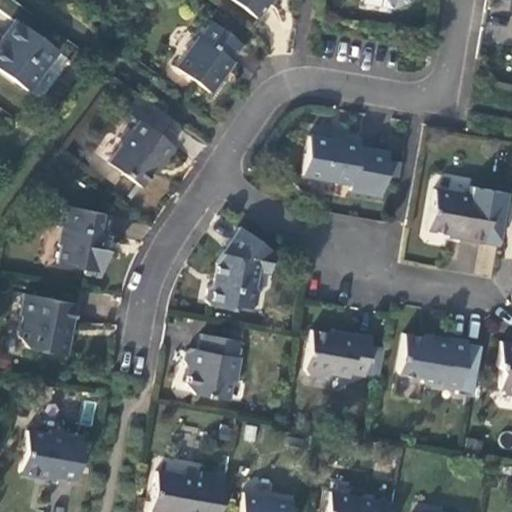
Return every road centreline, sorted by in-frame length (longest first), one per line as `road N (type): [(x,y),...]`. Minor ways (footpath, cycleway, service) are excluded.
road 1 (residential): [(206,180),(230,141),(298,77),(442,99),(461,0)]
road 2 (residential): [(494,298),(400,283),(329,256),(206,180)]
road 3 (residential): [(206,180),(148,292),(144,351)]
